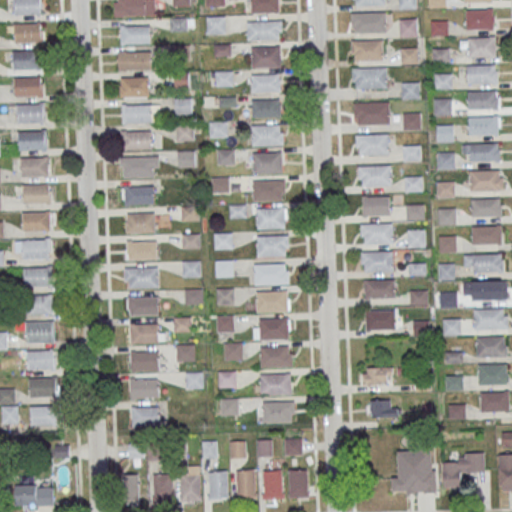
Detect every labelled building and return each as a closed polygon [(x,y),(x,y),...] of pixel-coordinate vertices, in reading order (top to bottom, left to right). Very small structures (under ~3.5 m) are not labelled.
[(41,0),(12,0),(13,14),(41,14),(41,0)] [(155,15),(154,0),(114,0),(115,15),(155,15)] [(250,0),(279,0),(280,11),(251,12),(250,0)] [(399,0),(415,0),(415,8),(399,8),(399,0)] [(465,9),(492,9),(493,27),(466,28),(465,9)] [(351,12),(386,11),(386,31),(355,32),(355,26),(351,26),(351,12)] [(207,16),(207,34),(226,34),(226,16),(207,16)] [(170,18),(170,30),(188,30),(188,18),(170,18)] [(247,21),(283,19),(283,30),(280,30),(280,38),(247,40),(247,21)] [(400,19),(416,19),(416,35),(400,35),(400,19)] [(431,20),(447,20),(447,34),(431,35),(431,20)] [(14,42),(43,42),(43,23),(14,23),(14,42)] [(120,24),(125,24),(125,25),(151,25),(151,43),(126,43),(126,44),(120,44),(120,24)] [(469,37),(495,37),(496,55),(469,56),(469,37)] [(352,40),(382,39),(383,58),(355,59),(355,53),(352,53),(352,40)] [(250,46),(282,46),(282,66),(251,67),(250,46)] [(401,47),(417,47),(417,63),(401,64),(401,47)] [(433,47),(449,47),(449,63),(433,63),(433,47)] [(41,69),(41,50),(13,50),(13,69),(41,69)] [(118,50),(119,70),(126,70),(126,69),(152,68),(152,50),(126,51),(126,50),(118,50)] [(468,64),(495,64),(495,82),(469,83),(468,64)] [(352,67),(386,67),(387,87),(356,88),(356,81),(352,81),(352,67)] [(215,71),(233,70),(234,85),(215,86),(215,71)] [(435,73),(451,72),(451,88),(435,89),(435,73)] [(189,86),(189,73),(175,73),(175,86),(189,86)] [(251,74),(281,73),(281,91),(252,92),(251,74)] [(43,77),(14,77),(14,96),(43,96),(43,77)] [(120,78),(149,78),(150,95),(121,96),(120,78)] [(402,82),(419,81),(419,97),(403,98),(402,82)] [(470,90),(497,89),(497,108),(470,109),(470,90)] [(174,98),(193,97),(193,112),(175,113),(174,98)] [(434,98),(450,98),(451,114),(435,114),(434,98)] [(252,100),(282,99),(282,117),(252,118),(252,100)] [(353,103),(388,102),(388,122),(357,123),(357,116),(353,117),(353,103)] [(17,104),(46,103),(46,121),(17,122),(17,104)] [(122,105),(151,104),(151,122),(122,122),(122,105)] [(404,113),(420,112),(420,128),(404,129),(404,113)] [(468,117),(498,116),(498,133),(469,134),(468,117)] [(210,122),(228,121),(228,136),(210,137),(210,122)] [(176,124),(194,124),(195,139),(176,139),(176,124)] [(251,125),(283,124),(283,145),(252,146),(251,125)] [(437,124),(453,124),(453,140),(437,141),(437,124)] [(19,131),(48,130),(48,148),(19,148),(19,131)] [(122,131),(151,131),(152,148),(123,149),(122,131)] [(356,134),(388,133),(389,153),(360,154),(360,146),(356,147),(356,134)] [(462,143),(498,142),(498,159),(470,160),(469,153),(462,153),(462,143)] [(403,144),(419,144),(420,160),(403,160),(403,144)] [(216,149),(235,148),(235,163),(217,164),(216,149)] [(177,151),(196,150),(196,165),(178,166),(177,151)] [(438,152),(454,151),(454,167),(438,168),(438,152)] [(252,152),(284,152),(285,172),(253,173),(252,152)] [(119,157),(159,156),(159,166),(154,166),(154,176),(123,177),(123,166),(119,166),(119,157)] [(20,157),(49,157),(49,174),(20,175),(20,157)] [(359,165),(391,164),(392,185),(363,186),(363,178),(359,178),(359,165)] [(470,171),(499,170),(499,187),(471,188),(470,171)] [(405,175),(422,175),(422,191),(405,191),(405,175)] [(211,177),(229,176),(230,191),(211,192),(211,177)] [(252,180),(284,180),(285,200),(253,201),(252,180)] [(437,181),(453,180),(454,196),(437,197),(437,181)] [(22,184),(51,184),(52,201),(23,202),(22,184)] [(126,187),(155,186),(155,203),(126,204),(126,187)] [(363,216),(390,216),(390,196),(363,196),(363,216)] [(472,198),(500,198),(500,215),(472,216),(472,198)] [(406,204),(424,203),(424,219),(407,219),(406,204)] [(181,205),(200,205),(200,220),(182,221),(181,205)] [(246,205),(233,205),(233,217),(246,217),(246,205)] [(256,208),(287,207),(288,228),(256,229),(256,208)] [(439,208),(455,207),(455,224),(439,224),(439,208)] [(22,212),(51,211),(52,229),(23,230),(22,212)] [(126,232),(157,232),(157,212),(126,212),(126,232)] [(360,223),(393,222),(394,243),(364,243),(364,236),(361,236),(360,223)] [(472,226),(501,225),(501,242),(473,243),(472,226)] [(407,229),(425,229),(425,244),(408,245),(407,229)] [(214,233),(232,232),(233,248),(214,249),(214,233)] [(182,233),(200,233),(201,248),(182,248),(182,233)] [(440,235),(456,234),(456,251),(440,251),(440,235)] [(257,236),(288,235),(289,255),(257,256),(257,236)] [(22,240),(51,239),(51,257),(22,257),(22,240)] [(128,241),(157,240),(158,258),(129,259),(128,241)] [(361,251),(393,250),(393,270),(365,270),(365,263),(361,264),(361,251)] [(464,254),(502,253),(503,270),(474,271),(474,266),(464,267),(464,254)] [(214,260),(234,259),(234,275),(215,276),(214,260)] [(182,260),(201,260),(202,276),(182,277),(182,260)] [(427,262),(409,262),(409,275),(427,275),(427,262)] [(254,264),(286,263),(286,269),(290,269),(291,283),(255,284),(254,264)] [(438,263),(454,263),(455,279),(438,279),(438,263)] [(124,267),(159,266),(160,286),(129,287),(129,280),(124,280),(124,267)] [(24,268),(53,267),(53,284),(24,285),(24,268)] [(366,297),(395,297),(394,279),(365,279),(366,297)] [(474,281),(503,280),(503,286),(506,286),(506,298),(474,299),(474,281)] [(184,288),(203,287),(204,303),(184,304),(184,288)] [(215,287),(234,287),(235,303),(215,304),(215,287)] [(410,290),(428,289),(428,304),(410,304),(410,290)] [(256,291),(288,291),(289,311),(257,312),(256,291)] [(441,292),(457,292),(457,306),(441,307),(441,292)] [(24,296),(53,295),(53,312),(24,313),(24,296)] [(130,297),(159,296),(159,314),(130,315),(130,297)] [(475,308),(503,307),(504,315),(507,314),(508,326),(476,327),(475,308)] [(401,329),(401,310),(365,310),(365,329),(401,329)] [(216,315),(235,314),(236,331),(216,331),(216,315)] [(174,317),(192,316),(192,331),(174,331),(174,317)] [(259,318),(291,317),(291,338),(259,339),(259,318)] [(444,318),(460,318),(460,334),(444,334),(444,318)] [(412,320),(430,320),(430,335),(413,335),(412,320)] [(55,321),(26,321),(26,342),(55,342),(55,321)] [(130,323),(159,323),(160,340),(131,341),(130,323)] [(0,332),(0,347),(8,348),(8,332),(0,332)] [(477,336),(505,336),(505,355),(477,355),(477,336)] [(224,342),(243,342),(244,358),(224,359),(224,342)] [(176,344),(196,343),(196,359),(177,360),(176,344)] [(259,346),(291,346),(292,366),(260,367),(259,346)] [(27,351),(56,350),(57,368),(27,368),(27,351)] [(131,352),(160,351),(160,368),(131,369),(131,352)] [(479,364),(507,364),(507,382),(479,383),(479,364)] [(392,367),(363,367),(363,383),(392,383),(392,367)] [(218,370),(237,370),(238,386),(218,387),(218,370)] [(185,372),(204,371),(204,387),(185,388),(185,372)] [(260,373),(291,372),(292,393),(260,394),(260,373)] [(446,375),(462,374),(462,390),(446,390),(446,375)] [(29,378),(58,377),(59,394),(30,395),(29,378)] [(130,379),(159,378),(160,396),(130,397),(130,379)] [(0,403),(16,403),(16,388),(0,387),(0,403)] [(481,392),(509,391),(509,410),(481,411),(481,392)] [(220,398),(239,398),(240,414),(220,414),(220,398)] [(400,407),(390,407),(390,399),(370,399),(370,417),(400,417),(400,407)] [(262,401),(295,400),(296,413),(292,413),(293,421),(263,422),(262,401)] [(449,403),(465,402),(465,418),(449,419),(449,403)] [(19,405),(2,405),(2,423),(19,423),(19,405)] [(31,406),(60,405),(61,423),(31,423),(31,406)] [(131,407),(160,406),(161,424),(132,424),(131,407)] [(502,446),(511,445),(511,431),(502,432),(502,446)] [(284,438),(303,437),(303,454),(284,454),(284,438)] [(257,439),(272,439),(273,455),(257,456),(257,439)] [(202,441),(218,440),(218,456),(202,457),(202,441)] [(230,441),(246,440),(246,456),(230,457),(230,441)] [(170,442),(186,441),(187,457),(171,458),(170,442)] [(128,443),(144,442),(145,457),(129,458),(128,443)] [(146,443),(162,442),(163,459),(147,459),(146,443)] [(397,451),(434,449),(435,470),(438,470),(439,491),(424,492),(424,491),(416,491),(416,493),(406,493),(406,489),(392,490),(391,477),(398,476),(397,451)] [(484,451),(485,471),(461,472),(461,486),(443,486),(442,461),(458,460),(458,456),(466,456),(465,452),(484,451)] [(499,454),(511,453),(511,489),(503,490),(503,486),(499,486),(499,454)] [(288,469),(309,468),(309,496),(289,497),(288,469)] [(235,469),(256,469),(257,497),(236,498),(235,469)] [(262,470),(282,469),(283,497),(263,498),(262,470)] [(208,471),(228,470),(229,498),(209,499),(208,471)] [(181,472),(201,471),(202,500),(182,501),(181,472)] [(153,474),(173,473),(174,501),(154,502),(153,474)] [(140,504),(140,474),(124,474),(124,504),(140,504)] [(54,506),(54,484),(15,484),(15,506),(54,506)]
